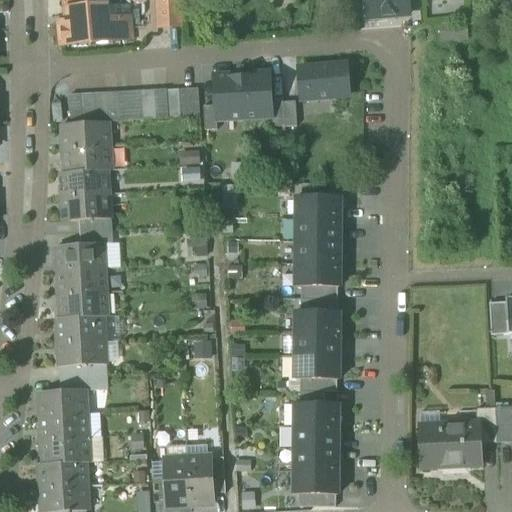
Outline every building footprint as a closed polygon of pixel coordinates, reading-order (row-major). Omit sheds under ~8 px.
[(69,10),(86,8),(84,0),(60,0),(63,23),(70,23),(69,10)] [(158,27),(158,28),(182,27),(180,0),(156,0),(157,6),(165,6),(165,27),(158,27)] [(367,0),(369,19),(409,16),(407,0),(367,0)] [(128,5),(108,6),(109,18),(129,16),(128,5)] [(60,24),(63,46),(132,40),(130,16),(129,16),(109,18),(108,6),(86,8),(69,10),(70,23),(63,23),(60,24)] [(157,6),(158,27),(165,27),(165,6),(157,6)] [(467,23),(439,25),(440,43),(468,41),(467,23)] [(298,70),(301,102),(349,97),(346,66),(298,70)] [(254,78),(242,79),(244,121),(272,119),(271,104),(269,74),(254,75),(254,78)] [(217,122),(244,121),(242,79),(229,80),(229,76),(214,77),(216,107),(216,122),(217,122)] [(198,89),(178,90),(180,119),(199,118),(198,89)] [(168,120),(180,119),(178,90),(166,91),(168,120)] [(156,121),(168,120),(166,91),(154,92),(156,121)] [(144,121),(156,121),(154,92),(142,93),(144,121)] [(132,122),(130,93),(118,94),(120,123),(132,122)] [(132,122),(144,121),(142,93),(130,93),(132,122)] [(120,123),(118,94),(106,95),(108,123),(120,123)] [(96,124),(94,95),(82,96),(84,125),(96,124)] [(96,124),(108,123),(106,95),(94,95),(96,124)] [(70,125),(84,125),(82,96),(68,97),(70,125)] [(283,104),(285,129),(297,128),(296,103),(283,104)] [(272,119),(272,129),(284,128),(283,104),(271,104),(272,119)] [(203,108),(205,132),(217,131),(217,122),(216,122),(216,107),(203,108)] [(61,139),(62,150),(110,148),(108,123),(96,124),(84,125),(70,125),(61,126),(62,138),(61,139)] [(64,163),(64,174),(107,172),(111,172),(110,148),(62,150),(62,161),(64,163)] [(182,168),(199,167),(199,152),(179,153),(179,168),(182,168)] [(232,164),(232,182),(244,182),(243,164),(232,164)] [(182,168),(182,183),(200,182),(199,167),(182,168)] [(109,196),(107,172),(64,174),(60,175),(61,186),(60,188),(60,199),(109,196)] [(222,186),(223,210),(237,210),(237,186),(222,186)] [(302,198),(338,198),(338,186),(328,186),(302,186),(302,198)] [(110,220),(109,196),(60,199),(61,210),(62,211),(63,223),(79,222),(110,220)] [(296,198),(296,221),(340,221),(340,198),(338,198),(302,198),(296,198)] [(79,222),(79,234),(111,232),(110,220),(79,222)] [(296,221),(296,243),(340,244),(340,221),(296,221)] [(112,245),(111,232),(79,234),(80,246),(103,245),(112,245)] [(187,240),(188,258),(207,257),(206,239),(187,240)] [(296,243),(296,266),(340,266),(340,244),(296,243)] [(55,261),(56,272),(57,272),(104,270),(103,245),(80,246),(56,247),(57,260),(55,261)] [(119,245),(112,245),(103,245),(104,270),(120,269),(119,245)] [(194,266),(194,278),(207,278),(206,265),(194,266)] [(241,266),(227,267),(227,281),(241,280),(241,266)] [(339,289),(340,266),(296,266),(295,289),(301,289),(337,289),(339,289)] [(57,285),(57,296),(106,294),(104,270),(57,272),(58,284),(57,285)] [(301,289),(301,301),(337,301),(337,289),(301,289)] [(60,309),(60,320),(103,318),(107,318),(106,294),(57,296),(58,307),(60,309)] [(191,296),(192,310),(206,309),(205,295),(191,296)] [(337,313),(337,301),(301,301),(301,313),(337,313)] [(489,304),(491,336),(507,336),(506,304),(489,304)] [(295,313),(295,336),(339,336),(339,313),(337,313),(301,313),(295,313)] [(103,318),(104,342),(118,341),(121,340),(119,317),(107,318),(103,318)] [(56,333),(56,344),(104,342),(103,318),(60,320),(56,320),(57,332),(56,333)] [(230,322),(231,335),(245,335),(244,322),(230,322)] [(295,355),(295,358),(339,359),(339,336),(295,336),(295,337),(295,355)] [(283,355),(295,355),(295,337),(283,337),(283,355)] [(119,364),(118,341),(104,342),(106,364),(119,364)] [(106,364),(104,342),(56,344),(57,355),(58,357),(59,369),(69,368),(106,366),(106,364)] [(194,343),(194,360),(211,359),(211,343),(194,343)] [(231,345),(231,358),(245,358),(246,345),(231,345)] [(339,382),(339,359),(295,358),(295,381),(301,381),(337,382),(339,382)] [(232,359),(232,372),(244,373),(245,360),(232,359)] [(69,368),(69,380),(107,378),(106,366),(69,368)] [(107,391),(107,378),(69,380),(60,381),(60,393),(85,391),(85,392),(107,391)] [(301,381),(300,393),(325,394),(337,394),(337,382),(301,381)] [(38,407),(39,418),(87,416),(85,392),(85,391),(60,393),(39,394),(39,406),(38,407)] [(486,410),(495,410),(494,391),(485,392),(486,410)] [(324,406),(325,394),(300,393),(300,405),(324,406)] [(294,405),(294,428),(338,429),(338,406),(324,406),(300,405),(294,405)] [(511,409),(495,410),(497,443),(511,443),(511,409)] [(497,444),(497,443),(495,410),(486,410),(476,411),(477,422),(477,424),(478,424),(479,445),(497,444)] [(420,414),(420,425),(440,424),(440,413),(420,414)] [(39,431),(40,442),(88,440),(88,435),(87,419),(87,416),(39,418),(39,419),(40,419),(41,430),(39,431)] [(87,419),(88,435),(100,434),(99,419),(87,419)] [(420,425),(421,435),(439,434),(438,430),(441,430),(441,428),(464,427),(465,430),(477,429),(477,424),(477,422),(440,424),(420,425)] [(421,435),(422,470),(445,469),(445,467),(464,466),(464,468),(480,467),(479,445),(478,424),(477,424),(477,429),(465,430),(464,427),(441,428),(441,430),(438,430),(439,434),(421,435)] [(294,428),(294,451),(338,451),(338,429),(294,428)] [(234,430),(234,439),(247,439),(247,429),(234,430)] [(131,437),(131,451),(144,451),(143,436),(131,437)] [(88,440),(89,464),(104,463),(102,438),(88,440)] [(42,455),(42,466),(85,464),(89,464),(88,440),(40,442),(41,454),(42,455)] [(207,446),(186,447),(187,460),(207,458),(207,446)] [(167,461),(187,460),(186,447),(166,448),(167,461)] [(294,451),(294,473),(338,474),(338,451),(294,451)] [(207,458),(187,460),(190,506),(213,505),(213,495),(211,459),(211,458),(207,458)] [(211,459),(213,495),(225,495),(223,459),(211,459)] [(166,508),(190,506),(187,460),(167,461),(163,461),(164,479),(166,508)] [(250,461),(235,462),(236,472),(251,472),(250,461)] [(38,479),(39,490),(87,488),(85,464),(42,466),(38,466),(39,478),(38,479)] [(133,473),(134,485),(145,485),(144,472),(133,473)] [(338,497),(338,474),(294,473),(294,496),(300,496),(336,497),(338,497)] [(152,484),(154,508),(166,508),(164,479),(152,480),(152,484)] [(88,511),(87,488),(39,490),(39,502),(41,503),(41,511),(88,511)] [(136,494),(136,511),(149,511),(149,493),(136,494)] [(241,494),(242,511),(255,511),(255,493),(241,494)] [(299,508),(335,509),(336,497),(300,496),(299,508)]
